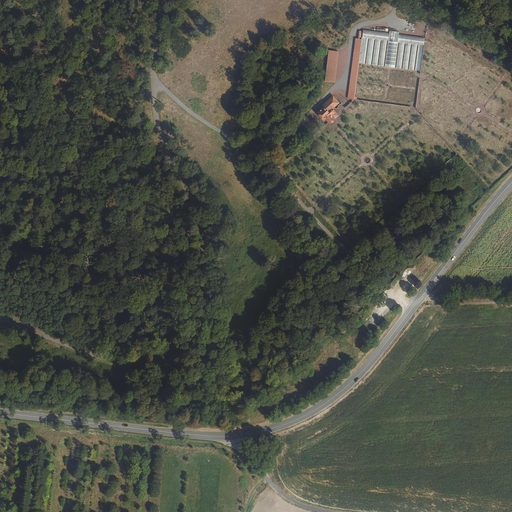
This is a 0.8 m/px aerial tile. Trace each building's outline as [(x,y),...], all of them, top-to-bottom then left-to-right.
[(351,48),(346,48),(344,70),(349,70),(355,71),(358,42),(352,42),(351,48)] [(358,42),(355,71),(361,72),(365,43),(358,42)] [(365,43),(361,72),(369,73),(371,56),(370,55),(371,44),(365,43)] [(371,56),(369,73),(373,73),(376,52),(378,53),(379,45),(371,44),(370,55),(371,56)] [(398,47),(389,46),(388,54),(390,54),(387,75),(395,76),(398,47)] [(404,58),(405,48),(398,47),(395,76),(401,77),(404,58)] [(411,59),(415,59),(417,49),(405,48),(404,58),(409,59),(411,59)] [(328,50),(324,82),(334,83),(339,51),(328,50)] [(407,78),(409,59),(404,58),(401,77),(407,78)] [(341,92),(341,105),(344,105),(347,76),(341,76),(339,92),(341,92)] [(307,124),(314,130),(316,129),(318,131),(322,127),(325,129),(331,123),(328,119),(332,114),(321,104),(310,114),(314,118),(307,124)] [(416,126),(436,147),(439,145),(419,124),(416,126)]
